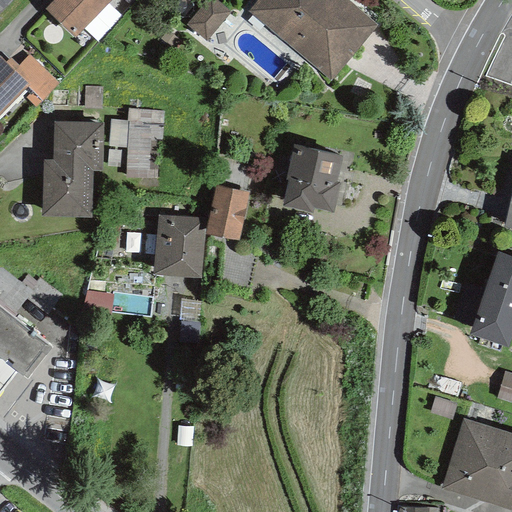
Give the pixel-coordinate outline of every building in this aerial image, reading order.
[(0,0),(0,10),(10,0),(0,0)] [(53,0),(45,9),(74,37),(111,0),(53,0)] [(215,0),(206,0),(186,25),(206,41),(230,11),(215,0)] [(347,0),(257,0),(248,12),(331,81),(377,24),(347,0)] [(32,92),(41,101),(58,83),(29,54),(18,65),(10,57),(6,62),(29,85),(27,87),(32,92)] [(0,56),(0,114),(27,87),(29,85),(6,62),(0,56)] [(101,108),(102,87),(84,86),(83,107),(101,108)] [(35,107),(41,101),(32,92),(26,98),(35,107)] [(164,111),(128,108),(126,121),(129,121),(127,148),(127,151),(126,167),(126,178),(157,178),(157,140),(162,141),(164,111)] [(108,146),(127,148),(129,121),(126,121),(110,120),(108,146)] [(43,159),(42,216),(90,217),(91,170),(102,170),(103,123),(52,122),(51,159),(43,159)] [(342,156),(293,144),(285,180),(287,180),(281,207),(313,214),(314,209),(333,213),(340,183),(336,182),(342,156)] [(126,167),(127,151),(108,150),(108,166),(126,167)] [(214,186),(206,234),(238,241),(248,193),(214,186)] [(153,275),(201,278),(205,217),(157,214),(153,275)] [(508,348),(511,334),(511,256),(497,252),(469,335),(508,348)] [(111,314),(114,294),(86,291),(81,311),(111,314)] [(183,304),(184,334),(201,333),(201,303),(183,304)] [(28,379),(51,347),(0,305),(0,358),(16,370),(28,379)] [(0,392),(16,370),(0,358),(0,392)] [(511,373),(504,372),(496,398),(511,403),(511,373)] [(511,434),(463,419),(441,489),(511,511),(511,434)]
